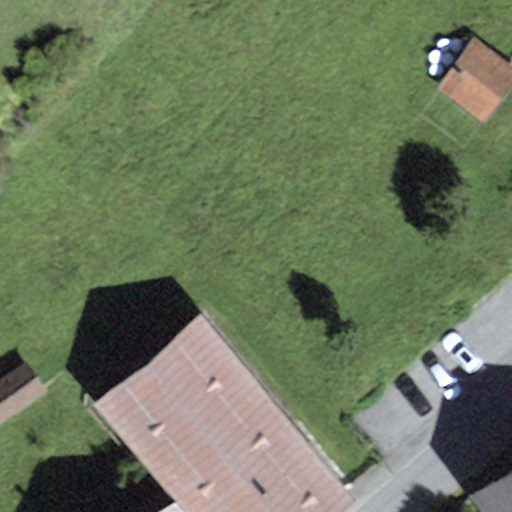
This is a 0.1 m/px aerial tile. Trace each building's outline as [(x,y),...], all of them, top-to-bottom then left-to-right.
[(511,100),(511,44),(501,37),(471,79),(509,105),(511,100)] [(310,511),(348,482),(199,301),(97,384),(179,483),(202,511),(310,511)] [(24,353),(0,370),(0,403),(1,405),(41,376),(24,353)] [(511,511),(511,454),(484,471),(508,511),(511,511)] [(202,511),(179,483),(138,511),(202,511)]
